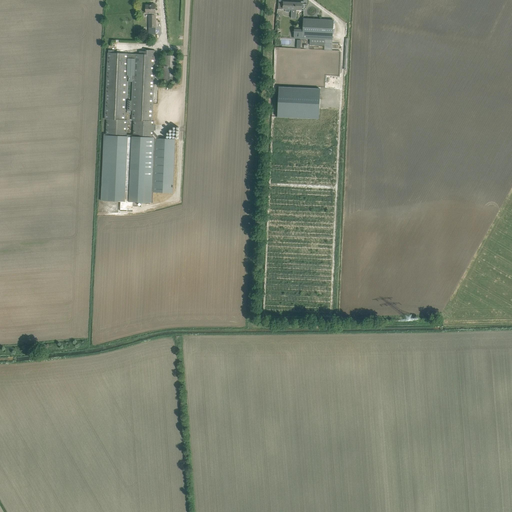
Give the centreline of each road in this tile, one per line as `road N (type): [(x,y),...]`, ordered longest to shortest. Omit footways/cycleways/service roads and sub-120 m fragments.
road 1 (track): [(253,327),(271,0)]
road 2 (track): [(253,327),(167,328),(96,346),(0,354)]
road 3 (track): [(438,325),(253,327)]
